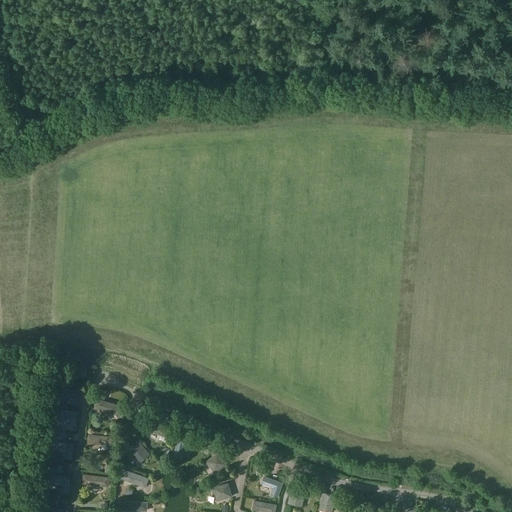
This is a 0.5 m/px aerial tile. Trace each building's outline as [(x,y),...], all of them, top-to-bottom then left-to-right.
[(78,405),(80,391),(63,389),(61,402),(78,405)] [(97,399),(94,409),(121,416),(123,406),(97,399)] [(144,403),(137,406),(139,412),(146,409),(144,403)] [(76,426),(77,412),(60,411),(59,424),(76,426)] [(169,439),(172,429),(146,420),(143,429),(169,439)] [(62,439),(63,432),(54,431),(53,438),(62,439)] [(132,441),(137,437),(132,432),(127,436),(132,441)] [(115,447),(116,437),(89,434),(88,444),(115,447)] [(192,448),(193,440),(178,437),(174,457),(182,459),(184,447),(192,448)] [(137,463),(149,454),(138,439),(126,449),(137,463)] [(72,460),(74,444),(54,442),(53,450),(65,451),(64,459),(72,460)] [(215,474),(228,464),(218,452),(205,462),(215,474)] [(62,473),(62,465),(55,465),(55,467),(52,467),(52,472),(62,473)] [(146,488),(149,478),(123,469),(120,479),(146,488)] [(109,488),(111,477),(84,474),(83,484),(109,488)] [(69,493),(71,477),(50,475),(49,483),(61,484),(60,492),(69,493)] [(278,498),(283,483),(264,477),(262,484),(273,488),(270,496),(278,498)] [(229,483),(211,488),(213,494),(214,494),(217,502),(233,497),(229,483)] [(302,507),(306,489),(292,486),(288,504),(302,507)] [(133,490),(126,488),(124,494),(131,496),(133,490)] [(324,511),(332,511),(337,497),(322,493),(318,510),(324,511)] [(407,498),(398,502),(401,507),(410,502),(407,498)] [(147,511),(148,502),(124,501),(124,510),(147,511)] [(253,501),(252,510),(262,511),(275,511),(276,505),(253,501)]
